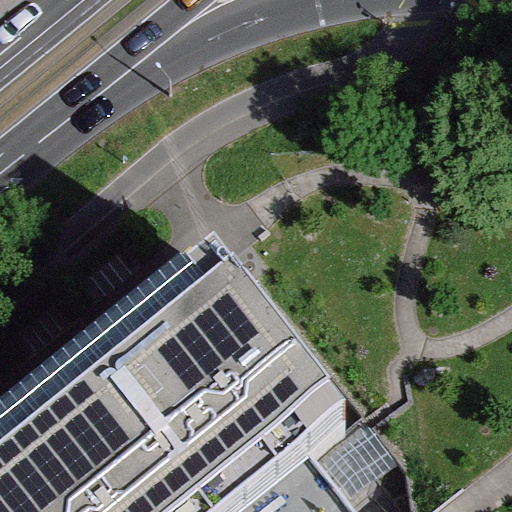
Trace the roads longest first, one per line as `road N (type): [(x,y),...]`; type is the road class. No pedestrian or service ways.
road 1 (primary): [(69,117),(216,33),(314,0)]
road 2 (primary): [(69,117),(190,0)]
